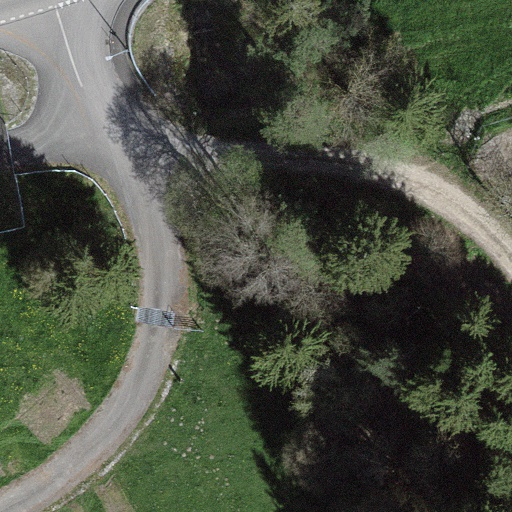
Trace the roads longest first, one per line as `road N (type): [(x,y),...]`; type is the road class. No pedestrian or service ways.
road 1 (track): [(122,146),(207,165),(296,163),(359,173),(459,200),(511,269)]
road 2 (unclassified): [(55,0),(79,72),(122,146)]
